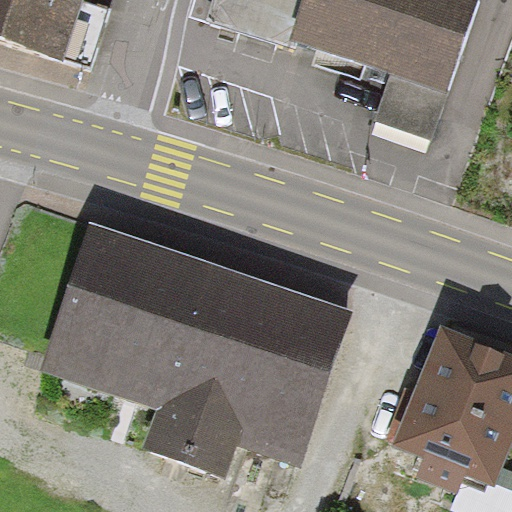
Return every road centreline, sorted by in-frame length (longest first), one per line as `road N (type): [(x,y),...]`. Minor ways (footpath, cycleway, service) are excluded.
road 1 (primary): [(111,152),(511,284)]
road 2 (residential): [(157,0),(111,152)]
